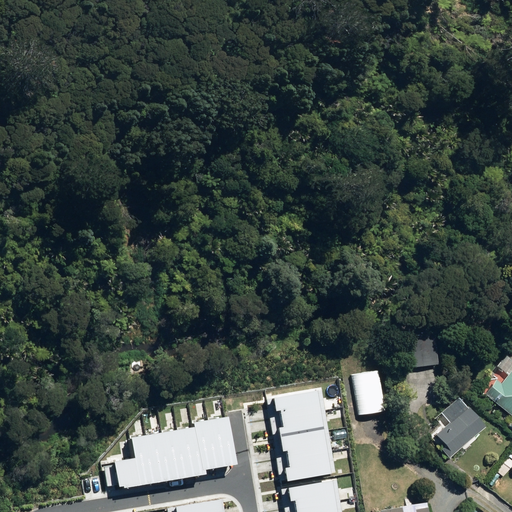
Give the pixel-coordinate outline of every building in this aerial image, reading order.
[(402,337),(406,366),(437,363),(433,333),(402,337)] [(484,394),(511,415),(511,359),(505,354),(497,365),(509,374),(501,383),(496,379),(484,394)] [(287,482),(334,474),(320,389),(319,390),(273,397),(276,411),(281,410),(283,427),(279,427),(283,452),(288,451),(291,468),(285,469),(287,482)] [(441,448),(449,458),(485,426),(467,406),(466,406),(458,397),(440,413),(448,422),(436,433),(446,445),(441,448)] [(116,466),(105,468),(108,485),(120,483),(121,488),(204,475),(203,469),(237,464),(229,417),(195,423),(196,428),(133,439),(136,459),(115,462),(116,466)] [(339,511),(334,480),(289,488),(292,501),(296,500),(298,511),(339,511)] [(223,511),(222,500),(167,508),(167,511),(223,511)] [(380,509),(380,511),(427,511),(427,506),(415,508),(414,503),(380,509)]
